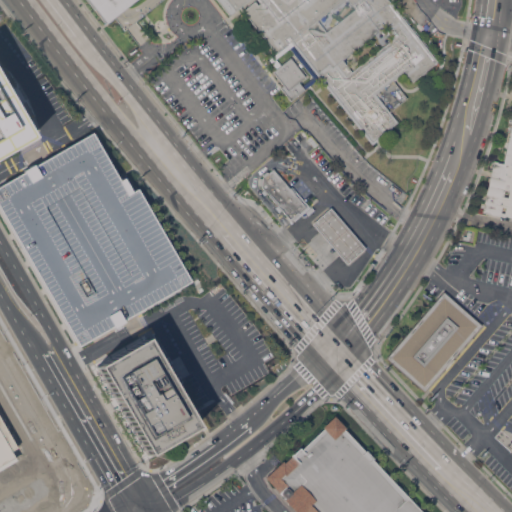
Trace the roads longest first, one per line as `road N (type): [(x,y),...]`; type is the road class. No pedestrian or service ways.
road 1 (primary): [(350,340),(115,66)]
road 2 (tertiary): [(145,494),(0,241)]
road 3 (primary): [(18,0),(179,199)]
road 4 (tertiary): [(155,511),(265,440),(331,377)]
road 5 (primary): [(179,199),(314,357)]
road 6 (primary): [(487,490),(350,340)]
road 7 (primary): [(331,377),(458,511)]
road 8 (tertiary): [(36,357),(123,507)]
road 9 (secondary): [(486,38),(448,174)]
road 10 (tertiary): [(250,420),(145,494)]
